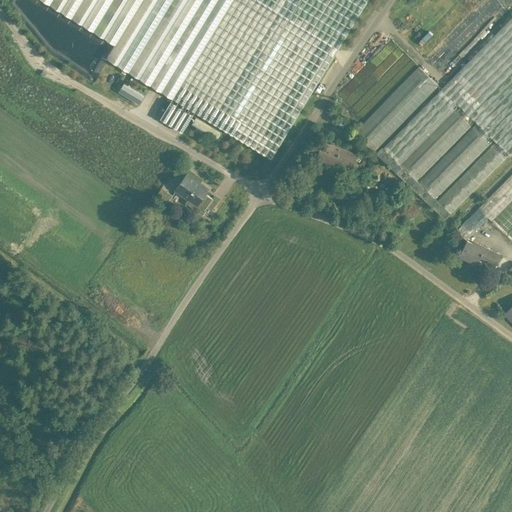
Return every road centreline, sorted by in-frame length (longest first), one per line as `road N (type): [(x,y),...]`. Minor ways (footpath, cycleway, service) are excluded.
road 1 (track): [(396,0),(134,379),(83,439),(45,511)]
road 2 (unclassified): [(0,11),(53,72),(259,193),(383,244),(511,335)]
